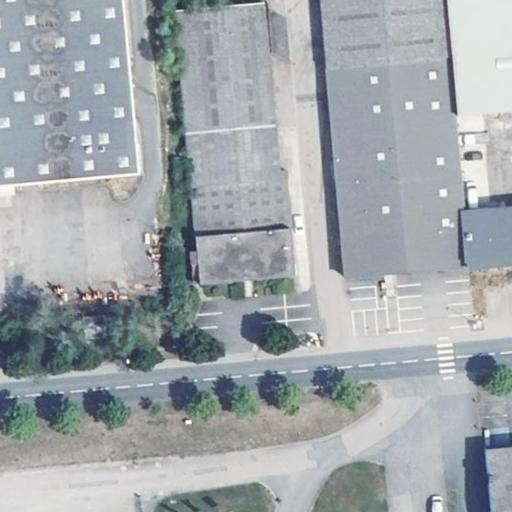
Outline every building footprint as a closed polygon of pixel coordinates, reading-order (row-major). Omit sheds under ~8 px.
[(0,0),(0,187),(141,175),(124,0),(0,0)] [(451,57),(446,0),(325,0),(331,68),(451,57)] [(511,0),(446,0),(451,57),(457,117),(511,112),(511,0)] [(178,13),(199,287),(296,277),(288,171),(277,172),(264,7),(178,13)] [(469,267),(465,213),(457,117),(451,57),(331,68),(351,276),(469,267)] [(511,208),(465,213),(469,267),(511,263),(511,208)] [(107,316),(86,318),(87,339),(108,338),(107,316)] [(511,511),(511,449),(486,452),(490,511),(511,511)]
